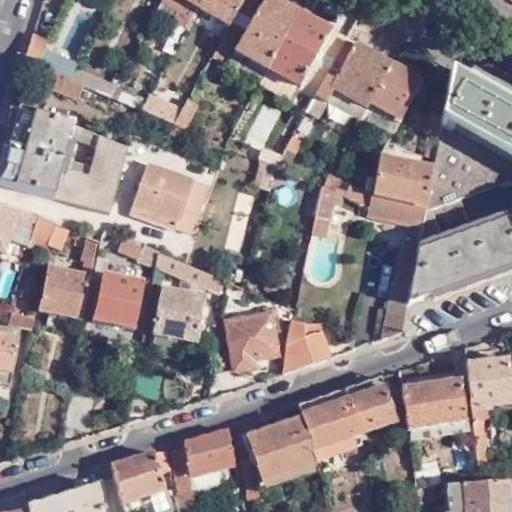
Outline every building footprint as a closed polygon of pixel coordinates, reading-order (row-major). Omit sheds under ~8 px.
[(168,18),(185,27),(191,17),(197,7),(200,0),(158,0),(158,1),(173,9),(168,18)] [(200,0),(197,7),(228,24),(240,0),(200,0)] [(297,12),(276,0),(240,0),(228,24),(222,35),(210,55),(217,58),(237,24),(244,28),(232,50),(265,69),(278,47),(297,12)] [(228,24),(197,7),(191,17),(222,35),(228,24)] [(343,37),(297,12),(278,47),(265,69),(295,86),(294,87),(310,96),(311,94),(343,37)] [(44,40),(29,35),(22,58),(33,63),(37,53),(38,52),(44,40)] [(365,101),(387,62),(343,37),(311,94),(322,100),(329,87),(363,105),(365,101)] [(68,78),(73,69),(37,53),(33,63),(68,78)] [(33,63),(22,58),(17,73),(84,100),(89,87),(68,78),(33,63)] [(365,101),(398,119),(419,79),(387,62),(365,101)] [(511,104),(447,68),(439,113),(435,142),(433,155),(431,166),(408,305),(511,267),(511,104)] [(110,86),(73,69),(68,78),(89,87),(105,94),(110,86)] [(110,86),(105,94),(139,109),(144,99),(111,85),(110,86)] [(355,119),(363,105),(329,87),(322,100),(355,119)] [(35,101),(11,92),(7,106),(17,109),(30,114),(35,101)] [(310,96),(301,112),(311,118),(322,100),(311,94),(310,96)] [(144,99),(139,109),(172,123),(177,113),(144,99)] [(177,113),(172,123),(180,127),(193,103),(185,99),(177,113)] [(258,105),(253,135),(270,138),(276,108),(258,105)] [(63,127),(64,125),(30,114),(17,109),(0,168),(0,184),(38,197),(96,216),(99,209),(118,149),(63,127)] [(435,142),(439,113),(428,110),(423,139),(426,140),(435,142)] [(296,141),(288,136),(276,155),(271,164),(268,177),(277,181),(296,141)] [(433,155),(435,142),(426,140),(424,153),(433,155)] [(254,156),(271,164),(276,155),(260,146),(254,156)] [(391,286),(381,341),(403,333),(408,305),(431,166),(377,155),(374,162),(368,194),(367,205),(365,214),(411,223),(408,239),(406,240),(404,240),(396,286),(391,286)] [(142,161),(126,206),(171,221),(169,228),(187,236),(201,194),(184,186),(187,178),(142,161)] [(368,194),(324,175),(318,185),(332,191),(339,194),(367,205),(368,194)] [(201,194),(204,185),(187,178),(184,186),(201,194)] [(318,185),(313,219),(326,221),(329,205),(332,191),(318,185)] [(339,194),(332,191),(329,205),(336,206),(339,194)] [(22,214),(0,205),(0,249),(4,251),(15,217),(21,219),(22,214)] [(171,221),(126,206),(124,213),(169,228),(171,221)] [(65,229),(33,218),(26,243),(48,244),(58,247),(65,229)] [(324,238),(326,221),(313,219),(310,235),(324,238)] [(140,244),(121,237),(111,260),(123,264),(130,267),(140,244)] [(44,266),(37,309),(80,317),(88,273),(86,273),(91,243),(83,241),(79,260),(83,261),(80,273),(44,266)] [(221,278),(182,262),(155,250),(152,267),(179,278),(199,285),(217,293),(221,278)] [(142,283),(120,278),(101,274),(92,320),(112,324),(134,329),(142,283)] [(160,289),(147,353),(169,358),(174,338),(195,342),(204,298),(196,296),(199,285),(179,278),(174,292),(160,289)] [(7,321),(30,326),(32,317),(9,312),(7,321)] [(219,350),(214,373),(254,366),(255,361),(279,357),(274,317),(230,322),(233,347),(219,350)] [(287,362),(284,376),(332,358),(323,332),(290,343),(287,362)] [(16,339),(0,335),(0,371),(11,374),(16,339)] [(94,348),(78,344),(73,368),(89,371),(94,348)] [(480,472),(492,470),(488,436),(491,436),(489,408),(511,405),(511,372),(511,360),(468,365),(475,422),(480,472)] [(11,374),(0,371),(0,384),(8,386),(11,374)] [(299,406),(298,406),(303,419),(317,460),(326,457),(322,447),(398,421),(383,377),(299,406)] [(463,381),(403,389),(410,432),(468,422),(463,381)] [(263,483),(314,465),(298,421),(249,438),(257,462),(251,464),(249,459),(242,462),(249,499),(267,492),(263,483)] [(468,422),(410,432),(412,442),(469,433),(468,422)] [(185,450),(170,454),(172,467),(181,511),(197,511),(195,500),(191,484),(230,471),(235,470),(229,430),(183,444),(185,450)] [(124,506),(169,491),(157,453),(136,459),(112,466),(124,506)] [(235,487),(230,471),(191,484),(195,500),(235,487)] [(417,479),(419,489),(443,483),(440,472),(417,479)] [(451,511),(511,511),(511,481),(450,485),(451,511)] [(443,483),(419,489),(421,505),(446,497),(443,483)] [(55,499),(28,505),(29,511),(108,511),(102,486),(73,494),(70,486),(53,490),(55,499)] [(135,511),(171,501),(169,491),(124,506),(126,511),(135,511)]
